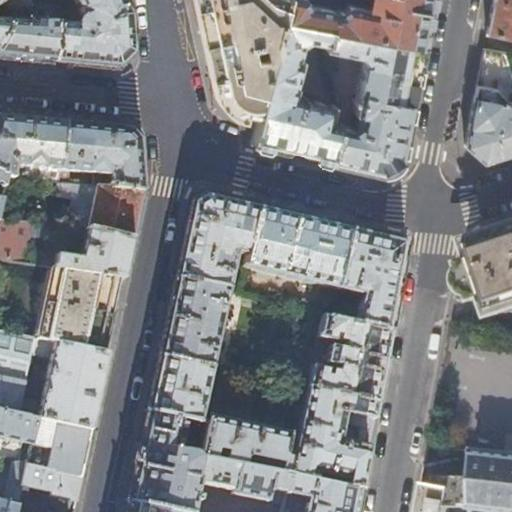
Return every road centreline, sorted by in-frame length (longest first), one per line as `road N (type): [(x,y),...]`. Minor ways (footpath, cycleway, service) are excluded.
road 1 (residential): [(97,511),(173,154)]
road 2 (residential): [(434,212),(386,511)]
road 3 (residential): [(434,212),(173,154)]
road 4 (residential): [(463,0),(431,156),(434,212)]
road 5 (residential): [(0,87),(173,100)]
